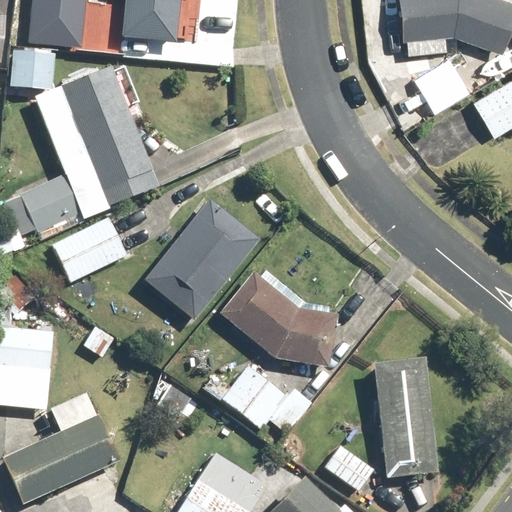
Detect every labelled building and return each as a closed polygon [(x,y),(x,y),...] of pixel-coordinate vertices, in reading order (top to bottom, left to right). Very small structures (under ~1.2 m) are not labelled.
[(35,0),(31,43),(78,48),(83,0),(35,0)] [(176,42),(179,0),(126,0),(123,38),(176,42)] [(511,0),(396,0),(399,34),(453,30),(500,48),(511,15),(511,0)] [(149,173),(109,71),(65,88),(106,190),(149,173)] [(511,86),(479,108),(498,138),(511,128),(511,86)] [(22,198),(37,233),(81,215),(67,179),(22,198)] [(211,205),(148,277),(197,319),(259,246),(211,205)] [(59,248),(75,280),(122,257),(105,225),(59,248)] [(43,310),(13,274),(0,285),(0,301),(16,320),(26,311),(33,319),(43,310)] [(280,362),(330,371),(340,319),(302,312),(258,276),(224,315),(280,362)] [(116,340),(97,326),(83,347),(103,360),(116,340)] [(0,330),(0,400),(49,406),(56,336),(0,330)] [(417,358),(374,365),(391,474),(435,467),(417,358)] [(250,370),(228,398),(266,429),(288,401),(250,370)] [(194,401),(170,385),(157,407),(180,422),(194,401)] [(9,460),(26,500),(114,463),(96,422),(9,460)] [(339,449),(327,467),(358,488),(370,470),(339,449)] [(180,511),(242,511),(257,485),(209,459),(180,511)] [(332,511),(308,486),(280,511),(332,511)]
